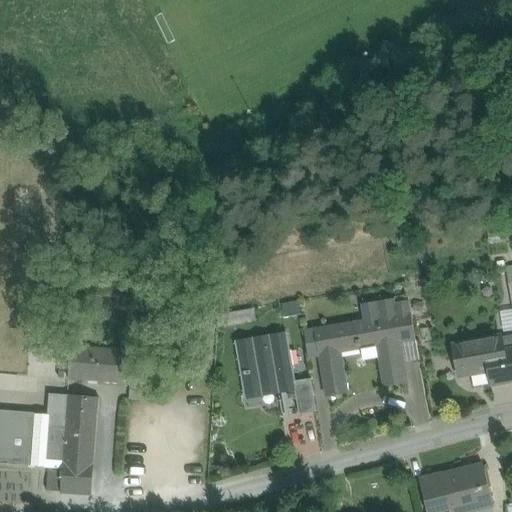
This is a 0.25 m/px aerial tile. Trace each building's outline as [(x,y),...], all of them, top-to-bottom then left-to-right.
[(382,303),(364,306),(366,323),(326,331),(317,332),(321,354),(327,396),(346,393),(339,351),(361,347),(362,356),(367,357),(381,355),(386,386),(407,383),(399,338),(395,308),(395,305),(382,307),(382,303)] [(410,305),(395,308),(399,338),(415,335),(410,305)] [(511,326),(511,310),(499,313),(502,329),(511,326)] [(325,328),(305,331),(308,356),(321,354),(317,332),(326,331),(325,328)] [(287,334),(235,343),(244,393),(277,387),(278,393),(295,390),(294,383),(295,382),(287,334)] [(501,338),(453,347),(459,377),(471,374),(474,387),(491,384),(486,356),(504,352),(501,338)] [(127,351),(71,347),(69,380),(124,384),(127,351)] [(511,350),(504,352),(486,356),(491,384),(491,385),(511,381),(511,350)] [(295,382),(294,383),(295,390),(299,416),(316,413),(311,380),(295,382)] [(153,390),(130,388),(130,400),(152,402),(153,390)] [(67,396),(50,394),(46,447),(63,449),(67,396)] [(99,398),(67,396),(63,449),(62,463),(63,463),(63,468),(61,492),(92,495),(99,398)] [(32,428),(33,410),(0,409),(0,455),(8,456),(8,427),(32,428)] [(63,449),(46,447),(45,461),(62,463),(63,449)] [(483,466),(444,476),(443,474),(419,480),(427,511),(437,511),(463,505),(464,511),(471,511),(494,506),(483,466)] [(63,468),(49,467),(47,491),(61,492),(63,468)]
